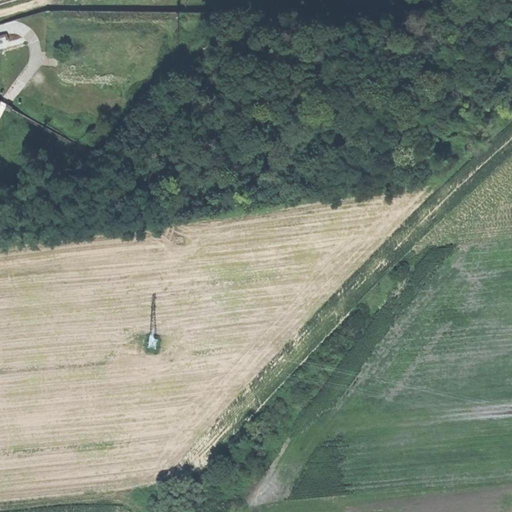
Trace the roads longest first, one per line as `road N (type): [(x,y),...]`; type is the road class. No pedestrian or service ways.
road 1 (track): [(0,508),(146,495)]
road 2 (track): [(0,111),(36,58),(28,33),(0,30)]
